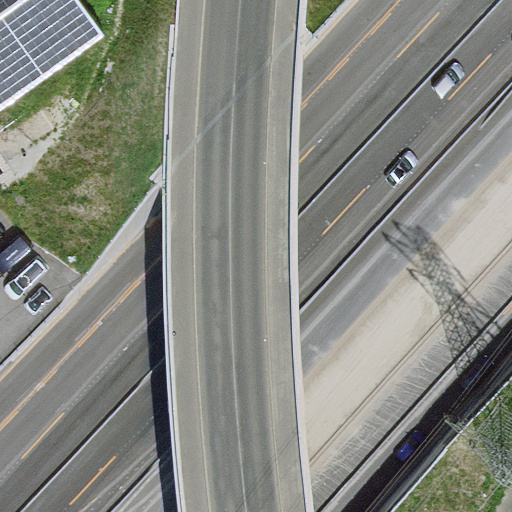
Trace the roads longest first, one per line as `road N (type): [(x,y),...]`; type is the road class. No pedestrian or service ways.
road 1 (motorway): [(420,96),(53,511)]
road 2 (motorway): [(420,96),(189,277),(0,452)]
road 3 (tertiary): [(248,511),(232,317),(242,0)]
road 4 (motorway): [(213,511),(511,188)]
road 5 (motorway): [(325,511),(511,299)]
road 6 (motorway): [(511,5),(420,96)]
